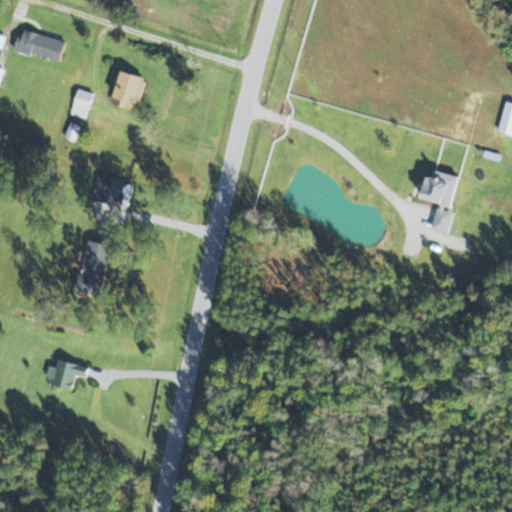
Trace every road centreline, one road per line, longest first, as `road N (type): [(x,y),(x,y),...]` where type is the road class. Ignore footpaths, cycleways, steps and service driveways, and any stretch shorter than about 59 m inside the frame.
road 1 (primary): [(161,511),(274,0)]
road 2 (residential): [(256,67),(40,0)]
